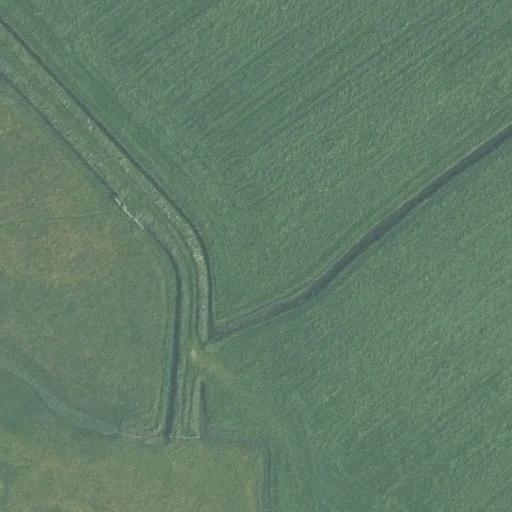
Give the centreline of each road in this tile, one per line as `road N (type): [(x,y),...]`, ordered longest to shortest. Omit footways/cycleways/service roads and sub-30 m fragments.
road 1 (track): [(142,197),(0,43)]
road 2 (track): [(189,351),(333,463)]
road 3 (track): [(189,351),(193,284),(186,254),(142,197)]
